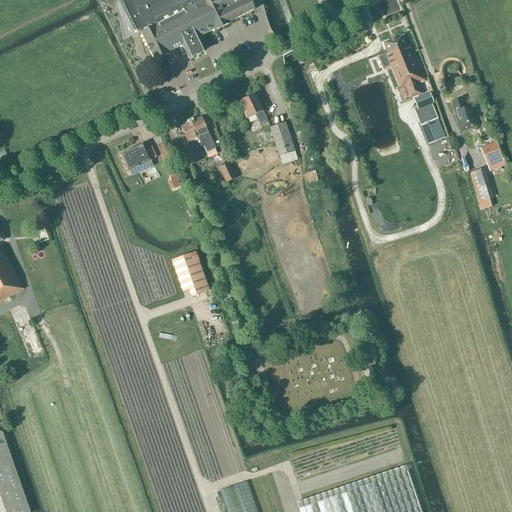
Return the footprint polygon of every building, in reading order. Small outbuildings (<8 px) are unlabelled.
[(144,31),(140,33),(147,46),(149,51),(154,60),(168,53),(168,52),(182,45),(188,58),(205,50),(199,37),(214,29),(214,30),(229,23),(228,22),(254,10),(248,0),(124,0),(130,12),(137,9),(144,22),(154,17),(157,24),(153,26),(151,21),(141,26),(144,31)] [(403,35),(383,43),(387,54),(386,54),(391,66),(392,66),(397,78),(405,75),(408,84),(405,85),(409,98),(423,94),(419,82),(424,80),(411,47),(408,48),(403,35)] [(255,115),(257,119),(260,124),(267,121),(263,111),(255,94),(247,98),(245,98),(242,99),(240,101),(247,118),(255,115)] [(462,99),(452,102),(461,132),(477,127),(472,112),(470,112),(469,108),(465,109),(462,99)] [(430,102),(414,108),(418,119),(428,144),(444,138),(430,102)] [(208,158),(217,154),(215,150),(200,118),(192,122),(201,142),(204,148),(208,158)] [(403,119),(393,122),(397,134),(406,132),(403,119)] [(192,122),(181,127),(189,144),(194,142),(198,151),(204,148),(201,142),(192,122)] [(279,156),(295,151),(285,123),(270,128),(279,156)] [(127,172),(137,167),(151,161),(143,144),(119,155),(127,172)] [(496,144),(481,150),(485,160),(485,161),(489,170),(497,167),(504,164),(503,160),(496,144)] [(185,153),(190,165),(196,162),(191,151),(185,153)] [(165,153),(160,155),(168,173),(173,171),(165,153)] [(235,178),(228,164),(219,168),(226,183),(235,178)] [(492,198),(483,169),(470,173),(479,202),(486,200),(487,202),(490,201),(489,198),(492,198)] [(173,171),(168,173),(169,177),(171,181),(168,183),(171,190),(179,187),(174,175),(174,174),(173,171)] [(0,301),(23,289),(0,246),(0,242),(2,241),(0,237),(0,301)] [(172,261),(180,283),(188,281),(194,296),(209,291),(195,252),(172,261)] [(0,511),(26,511),(0,434),(0,511)] [(421,511),(406,466),(296,502),(299,511),(421,511)] [(220,491),(227,511),(258,511),(247,481),(220,491)]
